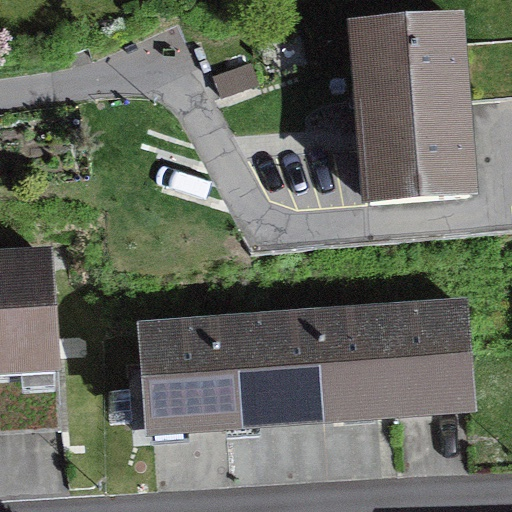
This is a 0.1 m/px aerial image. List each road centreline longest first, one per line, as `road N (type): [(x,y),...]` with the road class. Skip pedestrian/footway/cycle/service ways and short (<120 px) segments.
road 1 (residential): [(511,234),(266,226),(170,64),(0,88)]
road 2 (residential): [(261,511),(511,499)]
